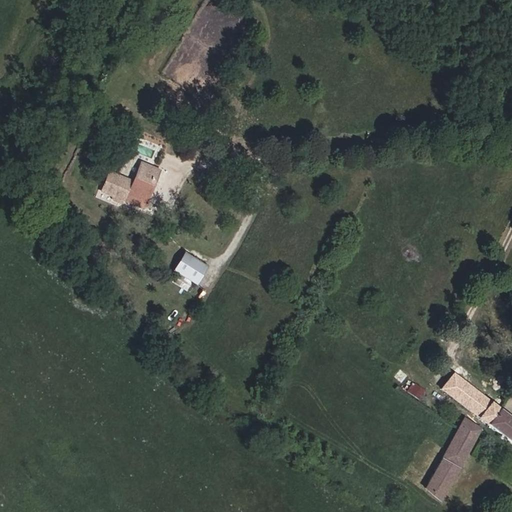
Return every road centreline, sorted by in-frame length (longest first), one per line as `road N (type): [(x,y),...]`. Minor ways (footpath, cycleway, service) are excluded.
road 1 (track): [(511,143),(187,173)]
road 2 (track): [(511,240),(481,296),(457,366),(511,396)]
